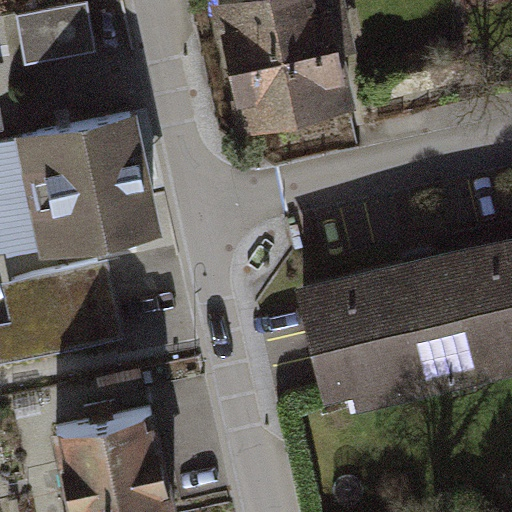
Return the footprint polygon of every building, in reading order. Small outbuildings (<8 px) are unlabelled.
[(356,0),(225,0),(224,0),(251,130),(378,104),(356,0)] [(95,7),(23,21),(34,74),(105,60),(95,7)] [(0,131),(11,130),(0,61),(0,131)] [(135,112),(0,140),(0,220),(7,252),(159,220),(135,112)] [(511,237),(426,257),(309,282),(334,399),(511,359),(511,237)] [(116,265),(12,285),(20,322),(0,325),(0,368),(132,343),(116,265)] [(188,511),(169,412),(75,430),(90,511),(188,511)]
